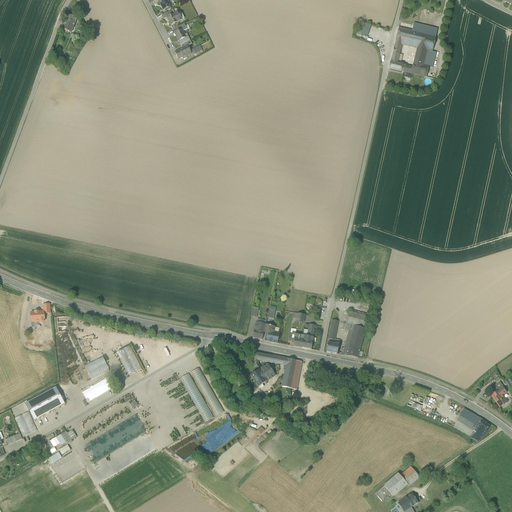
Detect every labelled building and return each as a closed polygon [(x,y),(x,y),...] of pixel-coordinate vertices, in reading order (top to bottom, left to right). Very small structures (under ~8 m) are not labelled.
[(165,9),(166,11),(171,9),(170,7),(168,3),(166,0),(163,0),(161,1),(159,2),(163,11),(165,9)] [(161,16),(163,20),(167,18),(166,18),(174,14),(172,10),(161,16)] [(171,26),(178,22),(176,18),(176,17),(174,14),(166,18),(167,18),(171,26)] [(63,30),(71,33),(76,19),(68,16),(63,30)] [(367,36),(371,25),(360,22),(355,35),(362,37),(362,35),(367,36)] [(173,30),(174,33),(182,30),(183,31),(187,29),(184,24),(173,30)] [(412,28),(412,32),(436,37),(438,30),(418,25),(414,24),(412,28)] [(399,29),(394,49),(400,50),(401,46),(417,49),(412,68),(411,74),(413,75),(426,78),(429,67),(432,68),(436,53),(432,52),(436,37),(412,32),(408,31),(399,29)] [(178,41),(179,41),(185,38),(184,35),(183,34),(184,34),(183,31),(182,30),(174,33),(178,41)] [(186,34),(184,35),(185,38),(179,41),(181,45),(190,41),(186,34)] [(191,54),(187,46),(182,49),(174,53),(176,56),(177,59),(178,60),(181,59),(181,60),(183,59),(183,58),(191,54)] [(191,50),(194,55),(202,51),(199,46),(191,50)] [(406,73),(411,74),(412,68),(397,64),(399,54),(393,53),(389,69),(406,73)] [(267,318),(273,320),(275,311),(269,310),(267,318)] [(35,313),(31,313),(31,322),(39,322),(39,323),(41,324),(43,324),(44,322),(44,321),(44,314),(44,312),(43,312),(39,312),(35,312),(35,313)] [(345,346),(360,350),(369,317),(349,312),(346,324),(343,324),(341,329),(344,330),(349,332),(350,331),(352,332),(350,342),(347,341),(346,341),(345,346)] [(296,322),(303,324),(305,315),(297,314),(296,319),(296,322)] [(328,343),(334,344),(334,340),(338,322),(332,321),(328,343)] [(262,340),(264,332),(265,325),(256,323),(253,338),(262,340)] [(271,326),(268,326),(268,327),(267,333),(265,341),(277,343),(280,334),(273,333),(274,327),(273,327),(273,326),(272,326),(271,326)] [(307,336),(303,336),(301,348),(311,350),(314,332),(309,331),(308,331),(307,336)] [(69,364),(74,362),(61,334),(56,337),(69,364)] [(295,334),(295,335),(294,343),(293,347),(301,348),(303,336),(295,334)] [(80,363),(107,350),(101,338),(74,351),(80,363)] [(326,352),(337,354),(339,345),(334,344),(328,343),(326,352)] [(129,376),(142,369),(130,346),(117,353),(129,376)] [(342,355),(358,358),(360,350),(345,346),(344,349),(342,349),(341,351),(343,352),(342,355)] [(255,366),(258,371),(261,369),(258,364),(259,361),(267,362),(268,355),(255,353),(254,360),(255,366)] [(103,357),(85,366),(91,380),(109,371),(103,357)] [(296,361),(277,357),(276,364),(286,366),(282,387),(297,390),(302,362),(296,361)] [(251,376),(258,387),(275,376),(268,365),(261,369),(258,371),(251,376)] [(200,368),(191,373),(207,402),(211,400),(217,411),(215,412),(217,416),(223,412),(200,368)] [(108,377),(82,392),(88,403),(114,388),(108,377)] [(55,386),(56,388),(64,403),(71,399),(62,382),(55,386)] [(176,382),(167,386),(188,431),(197,427),(176,382)] [(495,386),(499,391),(503,388),(504,388),(500,382),(495,385),(495,386)] [(25,404),(34,421),(65,404),(64,403),(56,388),(25,404)] [(507,402),(505,399),(503,396),(507,393),(503,388),(499,391),(495,394),(492,396),(498,404),(500,407),(507,402)] [(410,400),(408,405),(422,410),(425,400),(417,397),(415,402),(410,400)] [(459,430),(471,437),(479,426),(483,421),(463,410),(453,428),(459,430)] [(15,419),(23,437),(37,430),(29,412),(15,419)] [(479,426),(487,432),(491,426),(483,421),(479,426)] [(487,432),(479,426),(471,437),(470,438),(478,442),(480,441),(487,432)] [(66,432),(56,438),(60,445),(61,446),(66,443),(67,445),(72,442),(71,440),(76,437),(72,431),(67,434),(66,432)] [(53,434),(39,442),(41,444),(54,436),(53,434)] [(6,440),(8,445),(16,442),(14,436),(6,440)] [(262,436),(255,443),(259,447),(266,440),(262,436)] [(55,437),(49,440),(54,448),(57,446),(60,445),(56,438),(55,437)] [(49,451),(54,448),(49,440),(44,443),(49,451)] [(67,445),(59,451),(62,456),(70,450),(67,445)] [(58,453),(48,459),(51,465),(62,458),(58,453)] [(407,484),(409,487),(419,478),(411,467),(400,476),(407,484)] [(384,487),(391,494),(392,496),(407,484),(400,476),(399,474),(384,487)] [(453,476),(447,480),(449,484),(456,479),(453,476)] [(391,494),(384,487),(375,494),(378,497),(383,493),(387,498),(391,494)] [(378,497),(382,502),(387,498),(383,493),(378,497)] [(398,503),(403,511),(404,511),(411,508),(418,503),(411,494),(398,503)]
